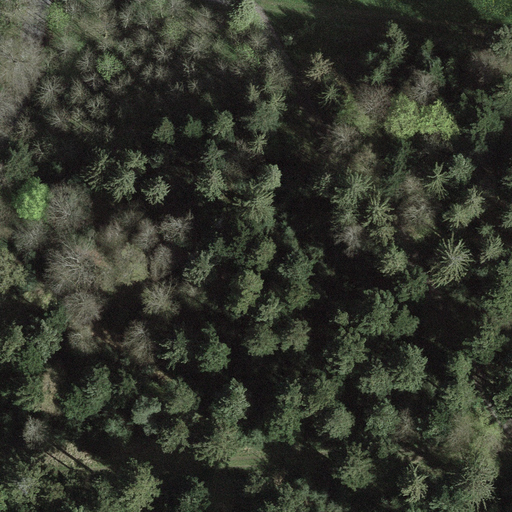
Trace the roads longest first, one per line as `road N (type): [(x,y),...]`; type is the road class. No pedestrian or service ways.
road 1 (track): [(249,0),(511,443)]
road 2 (track): [(0,473),(511,455)]
road 3 (track): [(287,0),(511,24)]
road 4 (tertiary): [(0,140),(37,0)]
